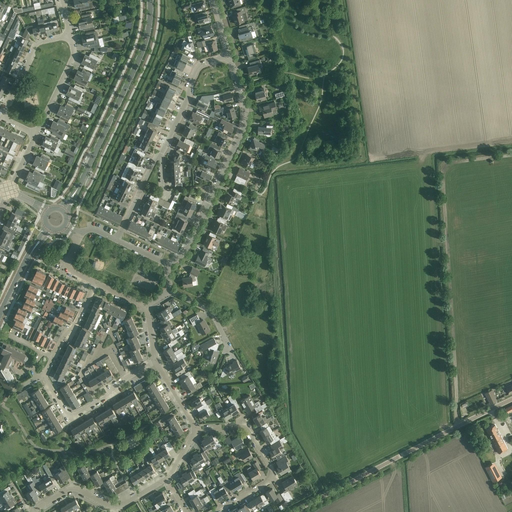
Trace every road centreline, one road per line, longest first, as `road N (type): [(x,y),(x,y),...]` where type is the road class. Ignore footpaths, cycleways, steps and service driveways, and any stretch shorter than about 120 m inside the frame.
road 1 (track): [(457,427),(440,161),(511,152)]
road 2 (unclassified): [(293,511),(511,400)]
road 3 (residential): [(229,57),(244,105),(241,132),(188,248),(168,266)]
road 4 (residential): [(116,240),(189,100),(197,68),(229,57)]
road 5 (tertiary): [(76,191),(140,56),(149,0)]
road 6 (residential): [(216,511),(273,479),(273,471),(249,429),(196,431)]
road 7 (residential): [(36,134),(3,112),(37,44),(71,37)]
road 8 (residential): [(155,361),(73,415),(44,376)]
